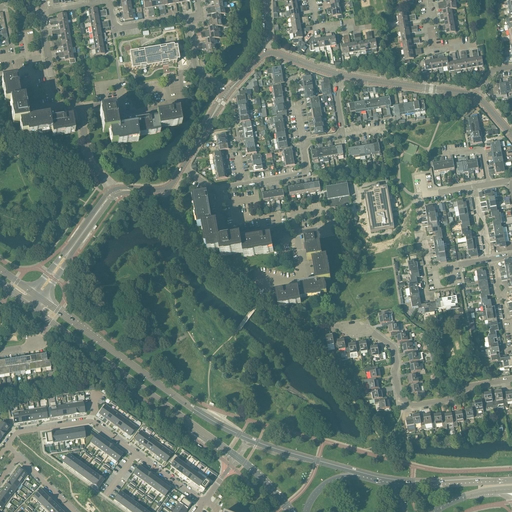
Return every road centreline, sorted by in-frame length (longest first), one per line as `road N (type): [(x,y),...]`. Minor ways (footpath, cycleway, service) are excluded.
road 1 (secondary): [(29,306),(237,457)]
road 2 (secondary): [(248,438),(189,406),(41,299)]
road 3 (residential): [(511,380),(414,406),(396,392),(393,347),(370,329),(333,329)]
road 4 (residential): [(260,275),(302,269),(295,224),(224,237),(217,189)]
road 5 (residential): [(204,502),(90,421),(37,429)]
road 6 (residential): [(195,66),(180,74),(181,105),(124,116),(116,101),(79,108)]
road 7 (residential): [(476,97),(341,76)]
road 8 (residential): [(37,429),(41,452),(122,511)]
road 9 (secondary): [(511,480),(389,482)]
